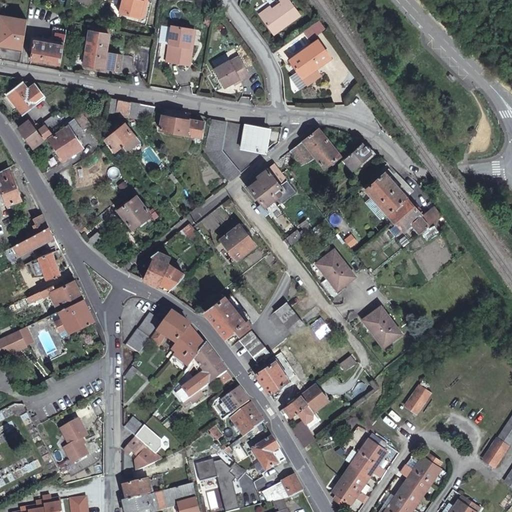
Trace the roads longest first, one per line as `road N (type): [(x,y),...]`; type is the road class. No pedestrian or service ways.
road 1 (residential): [(327,511),(199,319),(133,286)]
road 2 (residential): [(0,64),(278,116)]
road 3 (unclassified): [(117,275),(300,130),(302,116)]
road 4 (residential): [(302,116),(346,121),(375,135),(424,175),(477,171)]
road 5 (residential): [(111,327),(113,511)]
road 6 (residential): [(224,0),(273,69),(278,116)]
road 7 (tertiary): [(492,86),(401,0)]
road 8 (residential): [(62,230),(0,125)]
